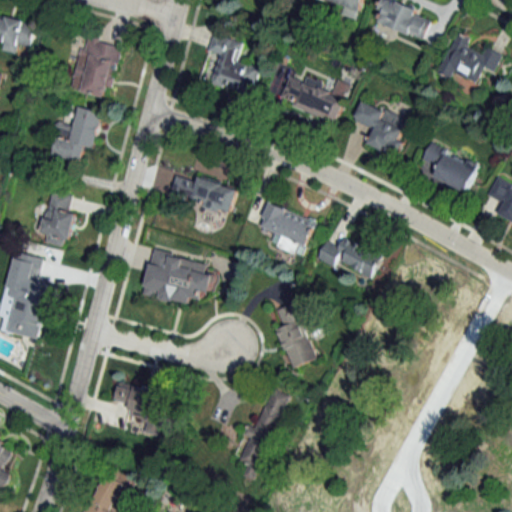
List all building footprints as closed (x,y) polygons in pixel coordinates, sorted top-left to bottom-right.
[(323,0),(361,12),(364,0),(323,0)] [(424,40),(433,19),(417,13),(419,8),(399,0),(383,0),(375,20),(382,23),(378,33),(387,37),(391,27),(424,40)] [(34,46),(38,21),(0,15),(0,39),(5,40),(3,50),(17,52),(19,44),(34,46)] [(480,82),(486,68),(497,72),(504,54),(487,47),(484,54),(468,46),(472,37),(457,31),(439,74),(454,80),(457,72),(480,82)] [(253,96),(262,70),(237,62),(244,41),(219,33),(203,79),(253,96)] [(72,89),(109,98),(123,45),(86,35),(72,89)] [(282,100),(337,122),(346,100),(323,90),(326,83),(307,76),(305,81),(291,75),(282,100)] [(397,155),(412,119),(364,99),(356,120),(375,128),(369,143),(397,155)] [(104,111),(79,105),(74,128),(61,125),(54,154),(82,160),(85,145),(96,148),(104,111)] [(469,191),(482,164),(433,141),(420,168),(469,191)] [(239,186),(199,177),(198,182),(176,176),(171,198),(232,213),(239,186)] [(500,215),(511,220),(511,184),(497,177),(489,196),(505,204),(500,215)] [(43,233),(49,234),(48,242),(70,247),(77,212),(69,211),(73,193),(52,189),(43,233)] [(319,220),(271,202),(261,227),(309,245),(319,220)] [(340,259),(372,277),(383,257),(346,236),(341,246),(329,240),(319,258),(336,267),(340,259)] [(44,340),(57,285),(40,281),(45,257),(15,250),(0,316),(6,317),(3,331),(44,340)] [(191,305),(192,298),(203,299),(205,291),(212,292),(215,274),(206,273),(208,259),(153,250),(145,297),(191,305)] [(318,359),(300,302),(279,309),(285,326),(279,328),(292,367),(318,359)] [(150,414),(147,431),(160,434),(164,415),(156,413),(161,390),(121,382),(116,407),(150,414)] [(291,395),(274,388),(258,427),(249,423),(245,435),(251,437),(241,461),(247,464),(242,474),(256,480),(291,395)] [(16,442),(0,435),(0,490),(5,492),(13,473),(5,470),(16,442)] [(356,481),(374,488),(382,468),(364,460),(356,481)] [(86,511),(122,511),(138,479),(109,465),(86,511)]
